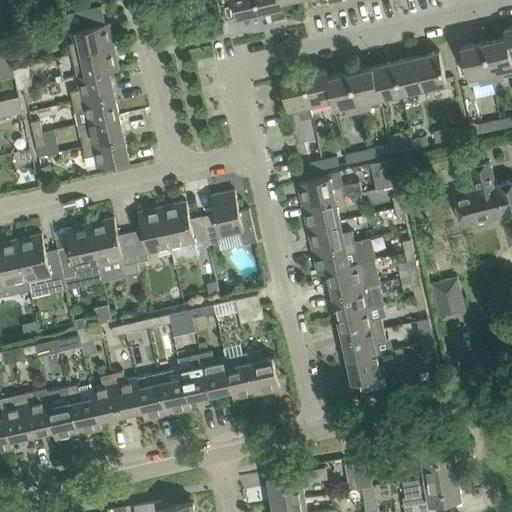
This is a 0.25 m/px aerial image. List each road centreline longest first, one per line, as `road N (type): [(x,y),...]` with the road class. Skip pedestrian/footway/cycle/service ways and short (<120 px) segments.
road 1 (residential): [(249,151),(235,86),(238,71),(252,62),(504,0)]
road 2 (residential): [(326,433),(249,151)]
road 3 (residential): [(0,510),(224,459)]
road 4 (residential): [(0,208),(183,166)]
road 5 (residential): [(183,166),(143,0)]
road 6 (residential): [(326,433),(474,400)]
